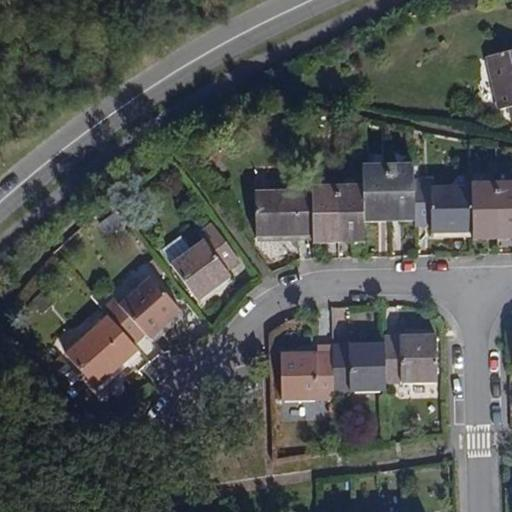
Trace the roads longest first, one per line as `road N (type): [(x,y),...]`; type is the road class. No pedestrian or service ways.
road 1 (tertiary): [(0,194),(220,49),(323,0)]
road 2 (residential): [(199,394),(234,339),(266,309),(319,286),(479,279)]
road 3 (residential): [(486,511),(479,279)]
